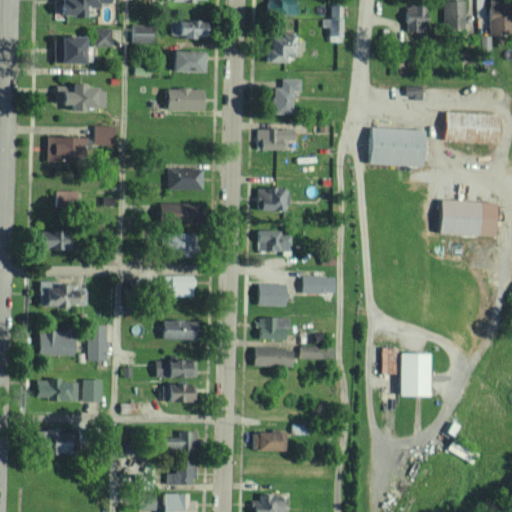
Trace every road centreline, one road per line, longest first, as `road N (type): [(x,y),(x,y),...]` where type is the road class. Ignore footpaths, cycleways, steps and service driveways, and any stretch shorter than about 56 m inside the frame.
road 1 (residential): [(336,511),(339,159),(363,0)]
road 2 (residential): [(222,511),(232,0)]
road 3 (residential): [(0,359),(10,0)]
road 4 (residential): [(224,417),(0,418)]
